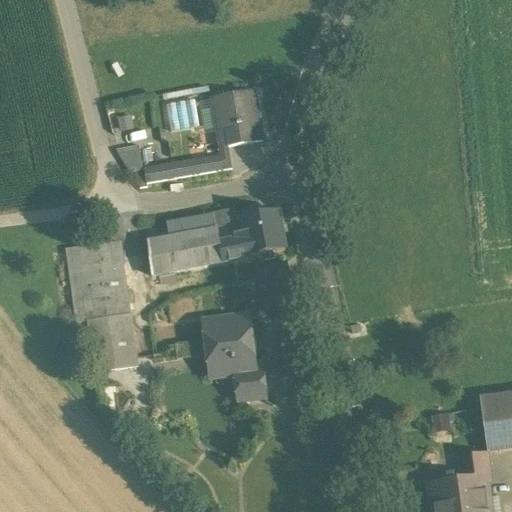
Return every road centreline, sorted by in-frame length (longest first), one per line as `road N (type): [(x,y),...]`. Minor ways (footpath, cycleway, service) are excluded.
road 1 (tertiary): [(351,0),(314,90),(292,178),(359,511)]
road 2 (track): [(58,0),(111,204)]
road 3 (track): [(292,178),(111,204)]
